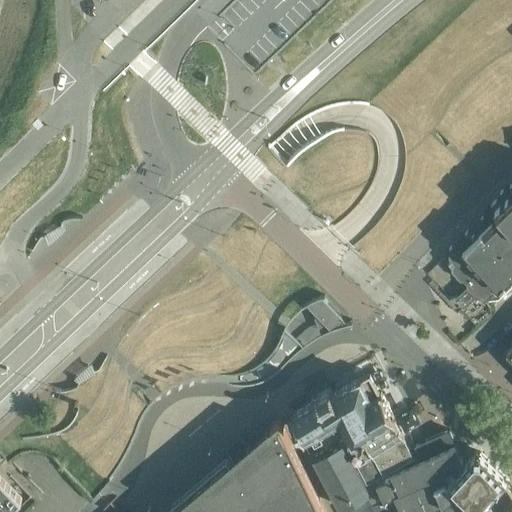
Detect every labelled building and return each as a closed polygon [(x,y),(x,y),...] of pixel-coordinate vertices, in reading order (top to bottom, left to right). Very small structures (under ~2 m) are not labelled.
[(161,306),(44,421),(132,511),(136,511),(203,448),(316,337),(324,329),(325,331),(333,327),(335,327),(336,326),(337,326),(338,325),(339,325),(341,325),(342,324),(343,324),(344,323),(345,323),(347,323),(348,322),(349,322),(350,322),(351,322),(353,321),(352,320),(347,321),(339,314),(511,141),(511,0),(475,0),(374,100),(362,111),(297,175),(229,241),(161,306)] [(258,63),(274,51),(266,39),(249,51),(258,63)] [(511,181),(508,185),(505,186),(495,195),(496,198),(490,203),(494,207),(486,215),(484,213),(480,216),(476,217),(468,225),(468,229),(464,232),(461,233),(452,241),(452,245),(449,248),(452,251),(450,253),(451,257),(452,259),(449,262),(452,264),(451,267),(459,276),(463,275),(467,280),(466,283),(467,284),(457,293),(466,302),(476,293),(479,293),(484,298),(486,296),(488,299),(499,296),(511,283),(511,281),(511,181)] [(385,495),(378,480),(376,476),(414,456),(370,372),(362,377),(361,376),(333,391),(331,387),(318,394),(311,398),(312,401),(292,412),(305,434),(341,415),(352,438),(348,440),(362,468),(368,479),(363,481),(368,491),(370,494),(373,500),(385,495)] [(168,511),(326,511),(280,418),(270,426),(268,424),(266,426),(270,432),(181,507),(177,502),(174,504),(176,506),(168,511)] [(441,511),(435,503),(427,508),(418,488),(434,482),(431,475),(462,462),(448,430),(415,443),(421,457),(385,473),(386,476),(378,480),(385,495),(373,500),(370,494),(342,510),(342,511),(441,511)] [(368,479),(362,468),(357,471),(342,443),(315,458),(342,507),(368,491),(363,481),(368,479)] [(473,511),(507,477),(481,452),(475,452),(451,477),(448,475),(443,479),(434,482),(418,488),(427,508),(435,503),(441,511),(473,511)] [(0,511),(5,511),(22,496),(0,473),(0,511)] [(511,511),(511,481),(507,477),(473,511),(511,511)]
